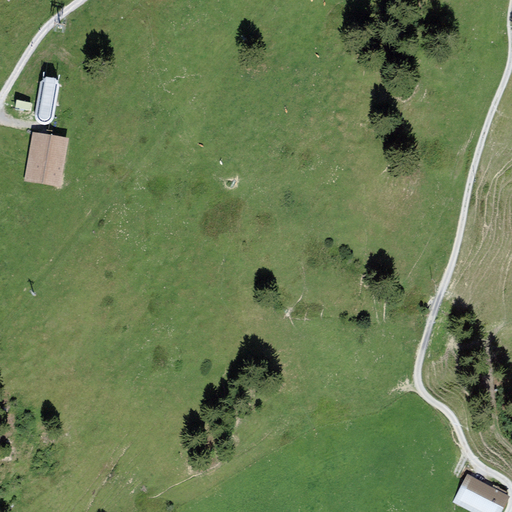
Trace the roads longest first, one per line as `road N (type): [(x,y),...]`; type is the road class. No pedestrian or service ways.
road 1 (track): [(511,53),(418,365),(419,385),(452,415),(472,460),(504,479),(511,494)]
road 2 (track): [(80,0),(43,31),(0,101)]
